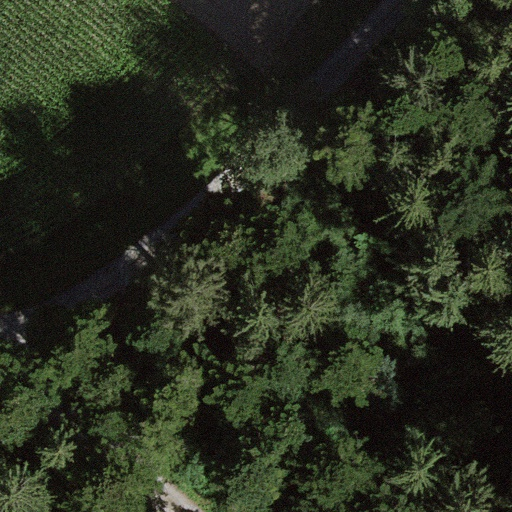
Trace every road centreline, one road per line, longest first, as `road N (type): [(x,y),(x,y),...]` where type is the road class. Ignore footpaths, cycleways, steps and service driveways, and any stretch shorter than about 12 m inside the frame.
road 1 (track): [(419,0),(299,127),(13,375)]
road 2 (track): [(0,365),(185,511)]
